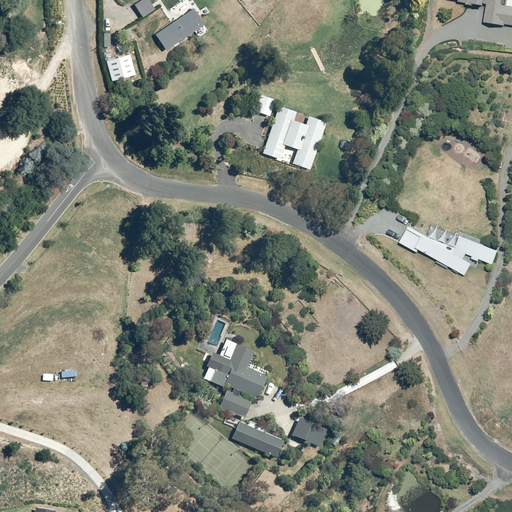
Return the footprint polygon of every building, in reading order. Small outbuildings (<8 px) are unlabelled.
[(459,0),(489,6),(486,24),(506,28),(508,22),(511,23),(511,6),(508,6),(509,0),(459,0)] [(211,31),(197,8),(157,33),(168,51),(197,33),(200,38),(211,31)] [(134,53),(108,60),(114,82),(140,74),(134,53)] [(278,99),(263,94),(257,112),(271,117),(278,99)] [(298,112),(282,106),(265,150),(281,156),(285,145),(299,150),(295,160),(313,167),(330,122),(311,115),(308,123),(296,118),(298,112)] [(419,254),(421,250),(468,276),(474,267),(477,268),(482,259),(495,267),(503,253),(462,229),(457,238),(433,224),(428,234),(413,225),(402,244),(419,254)] [(261,399),(269,377),(250,370),(257,351),(238,344),(237,348),(228,345),(220,368),(215,367),(209,383),(226,389),(220,408),(246,417),(252,401),(239,396),(241,392),(261,399)] [(306,416),(295,434),(317,447),(328,429),(306,416)] [(280,456),(285,441),(238,424),(233,439),(280,456)]
